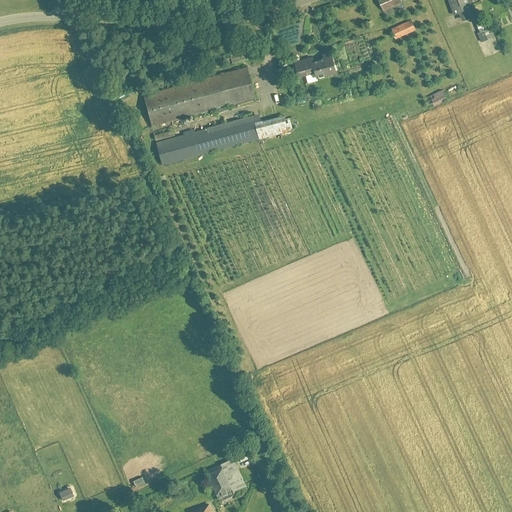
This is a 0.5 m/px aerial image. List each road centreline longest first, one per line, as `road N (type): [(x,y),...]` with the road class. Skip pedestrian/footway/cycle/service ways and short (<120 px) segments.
road 1 (unclassified): [(0,22),(224,22),(302,0)]
road 2 (track): [(74,17),(143,173)]
